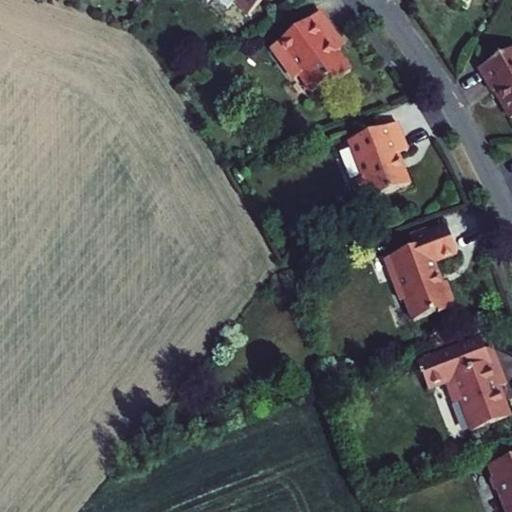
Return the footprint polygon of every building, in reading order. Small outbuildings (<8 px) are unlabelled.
[(241,0),(262,18),(278,0),(241,0)] [(343,38),(328,17),(279,54),(303,86),(309,82),(320,98),(338,85),(341,89),(360,75),(345,55),(349,52),(340,40),(343,38)] [(511,48),(487,62),(502,91),(510,87),(511,91),(511,48)] [(409,125),(355,145),(378,203),(423,185),(411,154),(419,151),(409,125)] [(419,325),(464,308),(448,265),(469,257),(459,229),(431,240),(434,249),(396,263),(419,325)] [(454,382),(498,365),(486,337),(425,361),(436,389),(454,382)] [(454,382),(466,412),(472,409),(482,434),(511,422),(511,392),(511,391),(511,390),(511,380),(505,363),(498,365),(454,382)] [(511,458),(502,462),(511,487),(511,458)]
